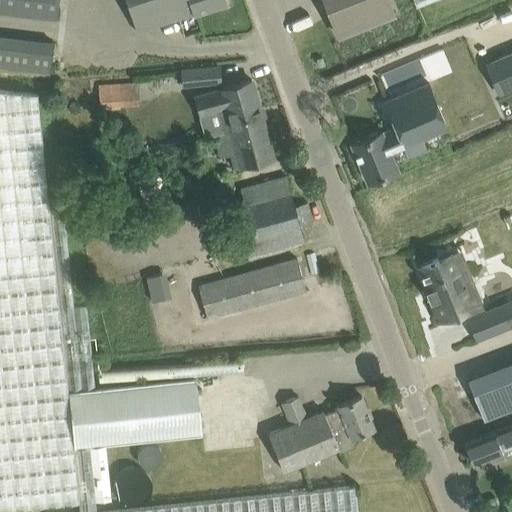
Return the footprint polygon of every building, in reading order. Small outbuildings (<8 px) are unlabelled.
[(59,0),(0,0),(0,11),(57,19),(59,0)] [(194,13),(189,0),(127,0),(137,32),(194,13)] [(225,0),(189,0),(194,13),(226,3),(225,0)] [(324,0),(326,5),(324,6),(328,18),(331,17),(338,35),(394,13),(388,0),(324,0)] [(53,41),(0,34),(0,66),(49,73),(53,41)] [(511,51),(485,63),(497,90),(511,83),(511,51)] [(219,66),(179,69),(180,79),(181,86),(220,82),(219,66)] [(217,111),(224,134),(231,132),(263,122),(251,80),(194,96),(200,116),(217,111)] [(138,104),(137,83),(97,85),(98,106),(138,104)] [(397,131),(383,136),(381,131),(351,143),(368,182),(397,169),(390,152),(403,146),(407,156),(426,148),(422,138),(447,128),(428,83),(384,101),(397,131)] [(61,194),(47,195),(36,93),(0,90),(0,507),(80,500),(81,511),(96,511),(101,511),(92,443),(200,432),(194,378),(98,388),(88,303),(73,304),(61,194)] [(231,132),(224,134),(216,137),(222,161),(238,156),(241,166),(254,162),(273,157),(263,122),(231,132)] [(287,176),(267,181),(241,188),(249,217),(233,222),(242,258),(304,241),(300,226),(312,222),(307,202),(295,205),(287,176)] [(438,258),(417,267),(425,286),(426,288),(425,289),(425,290),(427,290),(431,298),(429,299),(429,301),(431,300),(435,309),(439,318),(443,316),(443,317),(455,312),(457,311),(464,308),(469,306),(472,315),(467,317),(466,317),(475,341),(511,325),(511,297),(484,309),(482,310),(465,269),(456,272),(449,254),(448,255),(447,253),(438,257),(438,258)] [(297,258),(277,263),(198,284),(207,316),(305,290),(297,258)] [(511,355),(466,373),(483,417),(511,405),(511,355)] [(282,402),(291,423),(306,417),(297,395),(282,402)] [(339,407),(324,413),(337,447),(339,452),(356,445),(352,436),(374,427),(361,395),(338,405),(339,407)] [(323,410),(306,417),(291,423),(269,432),(283,469),(337,447),(324,413),(323,410)] [(511,423),(465,442),(473,464),(503,452),(501,447),(511,442),(511,423)]
